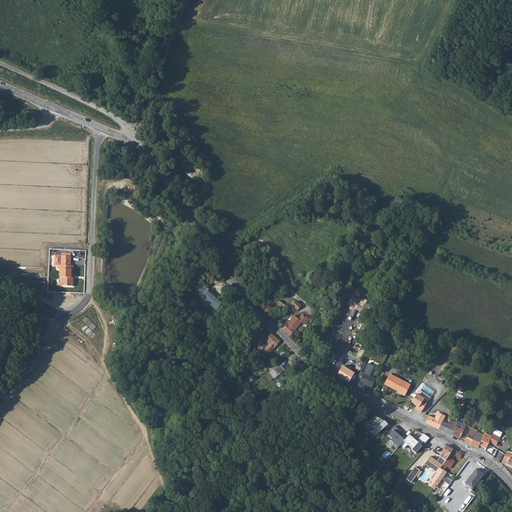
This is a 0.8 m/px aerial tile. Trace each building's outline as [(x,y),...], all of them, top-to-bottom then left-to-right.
[(54,255),(54,265),(59,265),(58,266),(58,267),(58,269),(59,269),(60,270),(60,277),(62,277),(62,285),(73,286),(73,278),(71,278),(72,266),(70,265),(71,256),(67,256),(67,252),(61,252),(61,255),(54,255)] [(217,297),(206,287),(200,282),(194,289),(200,294),(199,294),(211,304),(210,305),(216,310),(218,308),(220,309),(223,306),(221,304),(222,303),(216,298),(217,297)] [(296,301),(291,307),(293,309),(295,307),(298,309),(301,305),(296,301)] [(268,304),(263,310),(267,314),(273,308),(268,304)] [(294,315),(282,328),(290,336),(293,332),(294,333),(295,333),(296,332),(297,331),(296,330),(295,329),(298,326),(302,321),(305,324),(309,319),(306,316),(304,317),(302,315),(298,319),(294,315)] [(255,346),(259,347),(258,348),(262,351),(264,344),(267,347),(260,354),(265,358),(269,353),(280,341),(271,334),(264,342),(264,343),(261,341),(261,342),(257,341),(255,346)] [(270,372),(275,379),(285,370),(280,364),(270,372)] [(341,369),(337,375),(348,383),(351,378),(355,373),(351,371),(349,374),(341,369)] [(370,387),(372,388),(376,378),(364,372),(359,382),(370,387)] [(390,374),(385,384),(400,391),(399,393),(405,395),(410,385),(390,374)] [(417,410),(421,413),(428,402),(417,394),(411,402),(417,406),(419,407),(417,410)] [(424,422),(438,428),(442,421),(443,417),(444,415),(437,412),(434,418),(428,415),(424,422)] [(374,416),(365,425),(371,432),(376,434),(387,424),(385,421),(384,422),(383,421),(383,420),(374,416)] [(450,425),(447,432),(452,435),(456,427),(457,423),(456,423),(450,420),(448,424),(450,425)] [(442,421),(438,428),(447,432),(450,425),(448,424),(442,421)] [(392,430),(388,435),(391,438),(390,440),(393,443),(392,444),(397,448),(400,444),(404,439),(398,434),(400,431),(394,425),(391,429),(392,430)] [(456,427),(452,435),(460,438),(463,431),(460,429),(456,427)] [(468,433),(467,436),(472,439),(476,431),(477,430),(471,428),(468,433)] [(467,436),(465,442),(478,448),(479,445),(484,434),(476,431),(472,439),(467,436)] [(484,434),(479,445),(486,448),(489,442),(492,435),(485,432),(484,434)] [(415,440),(409,434),(404,439),(400,444),(404,448),(407,444),(412,448),(412,449),(416,453),(422,445),(420,444),(422,441),(425,442),(429,437),(423,433),(418,439),(417,438),(415,440)] [(492,435),(489,442),(491,443),(497,445),(499,439),(500,437),(492,434),(492,435)] [(442,452),(439,456),(441,457),(445,460),(453,449),(447,445),(446,445),(441,452),(442,452)] [(443,464),(446,467),(449,469),(455,461),(454,460),(457,457),(459,458),(461,456),(460,455),(461,453),(455,450),(453,449),(445,460),(443,464)] [(506,452),(501,462),(511,466),(511,457),(510,457),(511,455),(506,452)] [(440,468),(442,465),(437,462),(430,456),(424,464),(437,472),(432,480),(438,484),(446,472),(444,470),(440,468)] [(442,465),(443,464),(445,460),(441,457),(437,462),(442,465)] [(465,463),(466,464),(469,467),(471,468),(476,461),(470,457),(465,463)] [(414,467),(405,480),(411,483),(419,471),(414,467)] [(385,511),(388,508),(382,503),(379,506),(385,511)]
